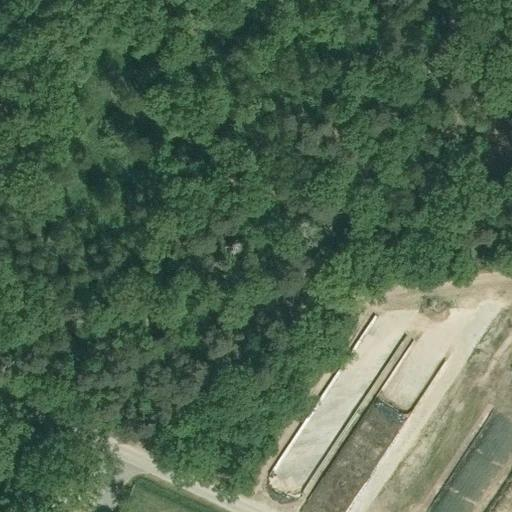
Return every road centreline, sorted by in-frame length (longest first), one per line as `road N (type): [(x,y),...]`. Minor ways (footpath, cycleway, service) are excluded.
road 1 (track): [(465,0),(268,313)]
road 2 (unclassified): [(254,511),(0,394)]
road 3 (track): [(0,342),(268,313)]
road 4 (track): [(268,313),(511,275)]
road 5 (track): [(268,313),(130,455)]
